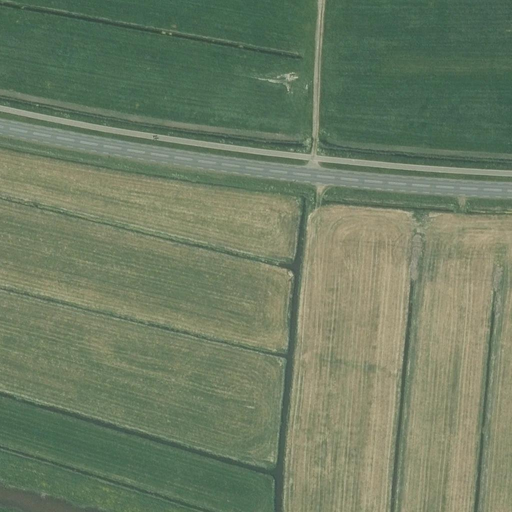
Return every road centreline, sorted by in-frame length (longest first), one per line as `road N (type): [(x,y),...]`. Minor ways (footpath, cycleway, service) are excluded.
road 1 (secondary): [(0,126),(308,177),(511,190)]
road 2 (track): [(322,0),(308,177)]
